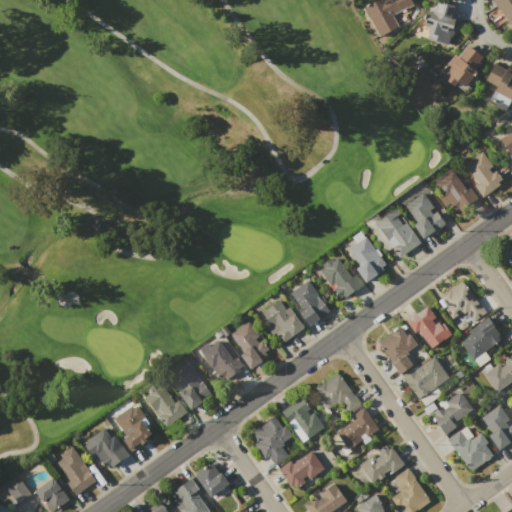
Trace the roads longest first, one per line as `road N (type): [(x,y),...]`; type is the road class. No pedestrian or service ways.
road 1 (tertiary): [(511,209),(95,511)]
road 2 (residential): [(466,243),(511,306),(463,506),(454,511)]
road 3 (residential): [(340,335),(463,506)]
